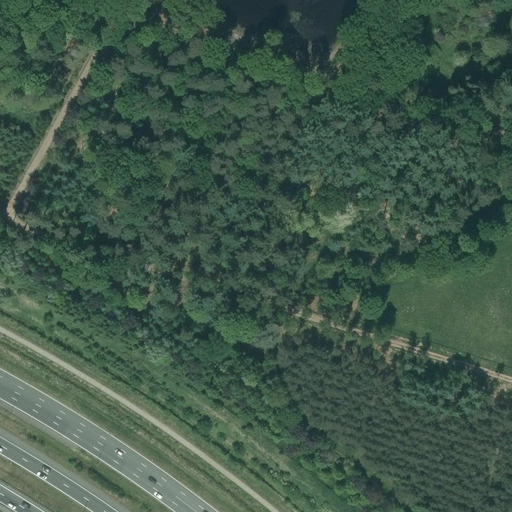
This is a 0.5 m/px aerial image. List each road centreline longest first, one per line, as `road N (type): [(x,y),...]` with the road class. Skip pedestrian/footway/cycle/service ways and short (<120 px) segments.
road 1 (unclassified): [(4,221),(511,382)]
road 2 (unclassified): [(114,19),(511,121)]
road 3 (unclassified): [(114,19),(4,221)]
road 4 (trunk): [(172,497),(0,385)]
road 5 (motorway): [(102,511),(0,448)]
